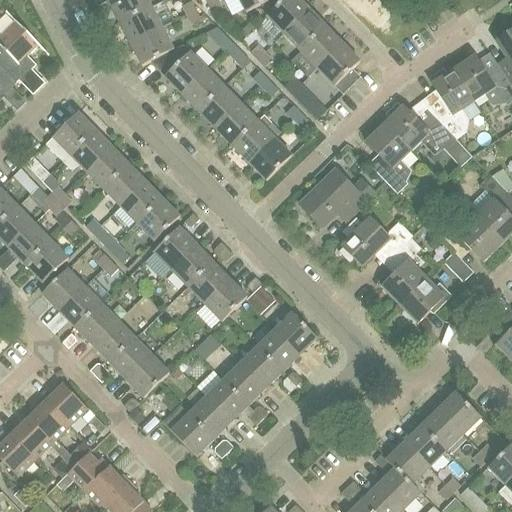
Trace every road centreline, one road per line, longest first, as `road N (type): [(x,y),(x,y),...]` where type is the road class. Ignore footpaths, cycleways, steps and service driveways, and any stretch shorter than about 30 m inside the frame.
road 1 (residential): [(247,229),(475,18)]
road 2 (residential): [(247,229),(89,64)]
road 3 (residential): [(208,511),(53,344)]
road 4 (residential): [(362,349),(247,229)]
road 5 (residential): [(271,458),(354,378),(362,349)]
road 6 (residential): [(0,148),(89,64)]
